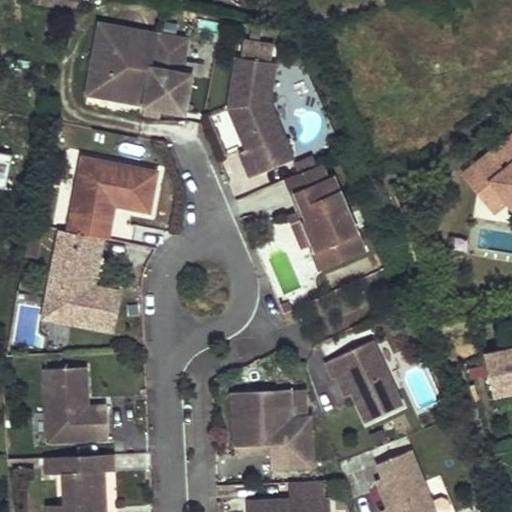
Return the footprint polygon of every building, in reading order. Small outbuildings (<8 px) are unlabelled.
[(115,89),(116,80),(149,86),(147,103),(146,105),(161,107),(184,112),(191,74),(180,72),(186,45),(181,39),(101,23),(87,92),(106,95),(115,89)] [(241,57),(237,56),(228,107),(231,113),(238,110),(241,117),(234,120),(246,149),(240,152),(250,177),(294,159),(269,101),(276,62),(271,61),(273,46),(243,41),(241,57)] [(149,86),(116,80),(115,89),(106,95),(147,103),(149,86)] [(161,107),(146,105),(145,112),(160,115),(161,107)] [(238,110),(231,113),(234,120),(241,117),(238,110)] [(511,135),(465,174),(479,192),(493,181),(507,199),(511,204),(511,135)] [(14,155),(0,151),(0,186),(7,188),(14,155)] [(313,156),(295,163),(299,172),(316,165),(313,156)] [(84,158),(69,231),(104,238),(108,239),(114,204),(149,211),(157,172),(84,158)] [(363,248),(333,178),(327,181),(320,164),(316,165),(299,172),(286,178),(299,210),(300,210),(303,209),(307,218),(304,220),(313,243),(315,247),(319,246),(327,263),(363,248)] [(507,199),(493,181),(479,192),(493,210),(507,199)] [(313,243),(304,220),(307,218),(303,209),(300,210),(299,210),(289,214),(303,247),(313,243)] [(100,258),(104,238),(69,231),(61,230),(46,303),(70,309),(68,322),(112,331),(119,290),(95,285),(86,284),(87,278),(90,278),(94,257),(100,258)] [(327,263),(319,246),(315,247),(312,248),(319,266),(327,263)] [(95,285),(100,258),(94,257),(90,278),(87,278),(86,284),(95,285)] [(221,282),(212,280),(211,294),(219,294),(221,282)] [(70,309),(46,303),(43,317),(68,322),(70,309)] [(401,405),(371,340),(328,361),(335,377),(338,376),(344,373),(353,393),(367,421),(401,405)] [(511,352),(504,355),(503,351),(485,355),(494,395),(509,391),(511,390),(511,352)] [(88,397),(86,366),(45,368),(48,441),(109,438),(107,405),(88,406),(84,406),(84,397),(88,397)] [(353,393),(344,373),(338,376),(347,395),(353,393)] [(307,417),(310,426),(309,395),(305,388),(290,389),(291,417),(307,417)] [(291,417),(290,389),(261,390),(232,392),(235,446),(270,444),(270,452),(271,468),(313,465),(310,426),(307,417),(291,417)] [(509,391),(494,395),(496,405),(511,401),(509,391)] [(46,439),(45,414),(32,415),(33,440),(46,439)] [(270,444),(235,446),(235,454),(270,452),(270,444)] [(436,511),(411,450),(377,463),(382,477),(376,479),(388,507),(389,511),(436,511)] [(114,453),(94,454),(95,470),(104,469),(115,469),(114,453)] [(94,454),(44,457),(45,474),(63,473),(64,504),(64,511),(100,511),(100,506),(106,506),(104,469),(95,470),(94,454)] [(326,498),(325,480),(289,482),(290,499),(247,501),(247,511),(330,511),(330,498),(326,498)]
